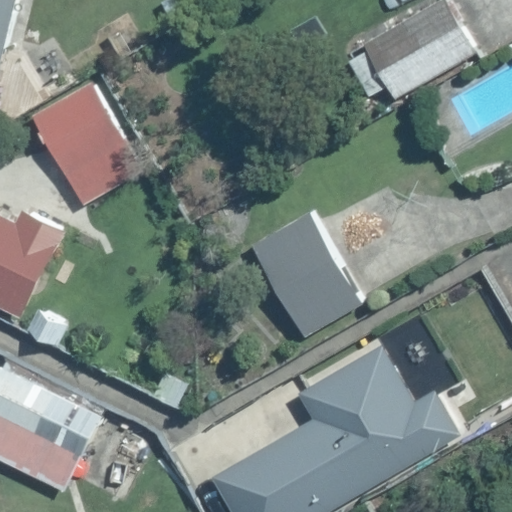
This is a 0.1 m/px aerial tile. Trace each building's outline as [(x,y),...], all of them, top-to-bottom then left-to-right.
[(0,0),(0,58),(13,0),(0,0)] [(452,0),(448,0),(353,58),(374,93),(394,81),(405,100),(484,52),(452,0)] [(92,82),(32,115),(83,207),(143,171),(92,82)] [(318,207),(257,243),(311,333),(372,297),(318,207)] [(0,307),(19,317),(65,231),(22,212),(17,223),(0,215),(0,307)] [(220,469),(242,511),(327,511),(472,434),(443,380),(417,394),(391,345),(305,391),(318,416),(220,469)] [(4,363),(0,372),(0,454),(71,489),(108,414),(4,363)]
